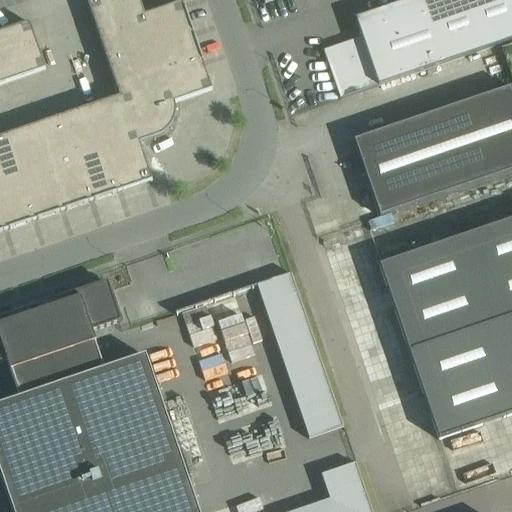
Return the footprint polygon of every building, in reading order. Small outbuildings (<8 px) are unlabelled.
[(119,98),(0,138),(0,233),(152,182),(139,144),(156,138),(159,137),(163,135),(165,133),(168,130),(170,128),(171,126),(172,123),(175,116),(175,112),(175,109),(174,104),(212,91),(182,3),(144,16),(139,0),(98,0),(87,4),(119,98)] [(325,52),(341,100),(511,41),(511,0),(413,0),(355,20),(362,40),(325,52)] [(0,29),(0,82),(47,67),(31,20),(0,29)] [(511,90),(511,89),(354,142),(380,218),(511,172),(511,90)] [(511,221),(379,267),(439,441),(511,415),(511,221)] [(268,284),(316,439),(349,429),(301,274),(268,284)] [(57,307),(38,314),(105,511),(197,511),(146,357),(104,371),(91,333),(121,323),(108,283),(55,301),(57,307)] [(267,289),(182,313),(199,372),(263,354),(249,307),(270,301),(267,289)] [(105,511),(38,314),(19,320),(17,314),(0,319),(0,363),(7,361),(21,399),(0,406),(0,473),(13,511),(105,511)]
